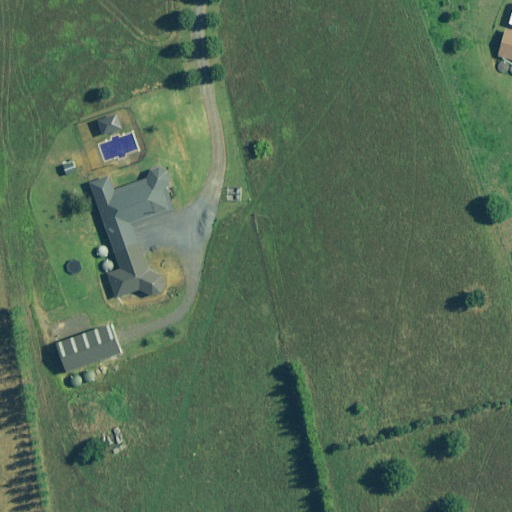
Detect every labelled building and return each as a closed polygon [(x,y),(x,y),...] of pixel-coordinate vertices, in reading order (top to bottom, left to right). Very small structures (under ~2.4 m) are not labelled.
[(511,74),(511,28),(507,27),(499,55),(501,56),(496,70),(511,74)] [(109,155),(100,159),(104,170),(114,166),(109,155)] [(91,182),(121,270),(108,274),(117,299),(143,290),(144,291),(145,292),(146,293),(147,294),(149,295),(150,295),(152,295),(153,295),(155,295),(156,295),(158,294),(159,294),(160,293),(162,292),(162,290),(163,289),(164,288),(165,286),(165,285),(165,283),(165,282),(165,280),(164,279),(164,278),(163,276),(162,275),(161,274),(160,273),(158,272),(157,272),(155,271),(154,271),(152,271),(151,271),(135,226),(177,212),(169,188),(170,187),(171,186),(171,185),(172,184),(172,183),(173,181),(173,180),(173,179),(173,177),(173,176),(172,175),(172,174),(171,173),(171,172),(170,171),(169,170),(168,169),(167,168),(165,168),(164,167),(163,167),(162,167),(160,167),(159,167),(158,168),(157,168),(155,169),(154,169),(153,170),(152,171),(152,172),(151,173),(150,175),(150,176),(150,177),(116,188),(111,175),(91,182)] [(107,246),(107,241),(100,241),(100,245),(99,246),(98,246),(98,247),(97,248),(97,249),(96,250),(96,251),(96,252),(96,253),(97,254),(97,255),(98,256),(98,257),(99,257),(100,258),(101,258),(102,258),(103,258),(104,258),(105,258),(106,258),(107,257),(108,257),(108,256),(109,255),(109,254),(110,253),(110,252),(110,251),(110,250),(110,249),(109,248),(109,247),(108,247),(107,246)] [(108,258),(106,258),(105,258),(104,259),(103,260),(102,261),(101,262),(100,263),(100,264),(100,266),(100,267),(100,268),(101,269),(102,271),(103,272),(104,272),(105,273),(106,273),(108,273),(109,273),(110,273),(112,272),(113,272),(114,271),(114,269),(115,268),(115,267),(115,266),(115,264),(115,263),(114,262),(114,261),(113,260),(112,259),(110,258),(109,258),(108,258)] [(114,324),(58,343),(68,374),(124,355),(114,324)]
